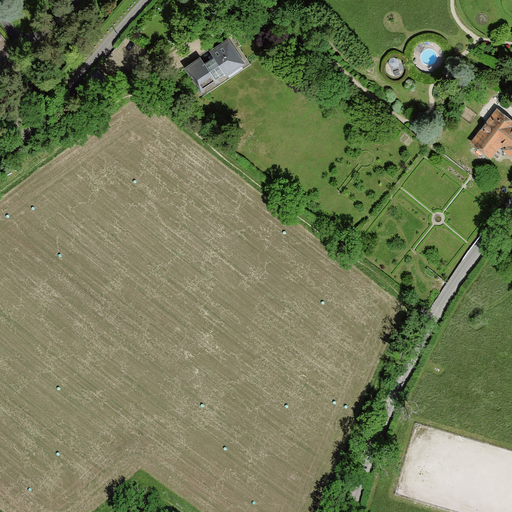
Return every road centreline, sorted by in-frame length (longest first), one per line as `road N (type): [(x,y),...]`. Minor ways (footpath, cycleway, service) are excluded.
road 1 (residential): [(350,511),(435,314),(511,208)]
road 2 (residential): [(146,0),(55,109),(0,154)]
